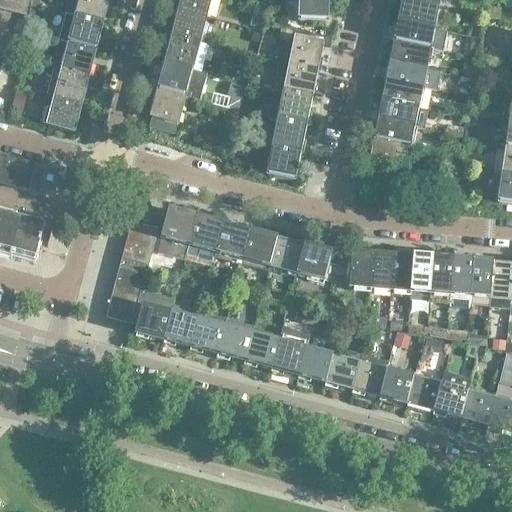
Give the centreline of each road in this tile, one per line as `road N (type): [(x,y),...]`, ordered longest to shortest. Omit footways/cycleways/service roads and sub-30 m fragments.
road 1 (unclassified): [(511,485),(47,362)]
road 2 (residential): [(334,217),(106,157)]
road 3 (residential): [(334,217),(377,0)]
road 4 (residential): [(511,233),(334,217)]
road 5 (residential): [(106,157),(146,0)]
